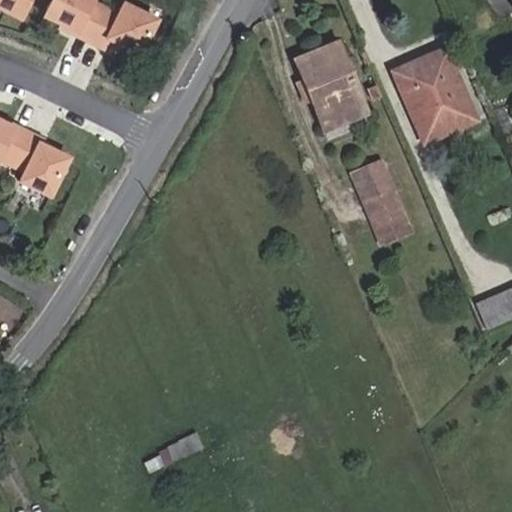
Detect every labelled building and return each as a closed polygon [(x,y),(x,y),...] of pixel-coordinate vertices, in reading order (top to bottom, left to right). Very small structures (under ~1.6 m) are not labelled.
[(0,0),(0,10),(21,21),(30,0),(0,0)] [(87,43),(104,10),(91,3),(92,0),(52,0),(43,19),(60,27),(76,35),(75,37),(87,43)] [(138,58),(156,22),(122,6),(117,16),(104,10),(87,43),(102,51),(106,42),(138,58)] [(76,35),(60,27),(59,29),(75,37),(76,35)] [(366,116),(337,44),(294,62),(302,82),(306,80),(314,100),(310,102),(323,133),(366,116)] [(475,122),(444,51),(392,73),(402,95),(416,89),(436,138),(475,122)] [(314,100),(306,80),(302,82),(295,85),(303,104),(310,102),(314,100)] [(380,98),(375,87),(367,91),(371,102),(380,98)] [(436,138),(416,89),(402,95),(423,144),(436,138)] [(13,127),(0,120),(0,122),(13,129),(13,127)] [(0,162),(11,168),(28,134),(13,127),(13,129),(0,122),(0,162)] [(49,198),(68,159),(39,145),(42,140),(28,134),(11,168),(24,173),(19,184),(49,198)] [(410,232),(381,163),(351,176),(379,245),(410,232)] [(486,330),(511,319),(511,288),(475,305),(486,330)] [(163,465),(159,457),(145,464),(149,472),(163,465)]
